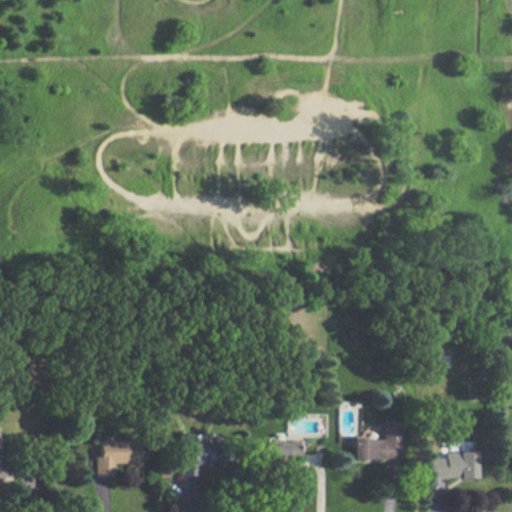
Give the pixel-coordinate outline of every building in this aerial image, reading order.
[(397,423),(379,424),(379,436),(350,437),(351,458),(398,457),(397,423)] [(178,475),(195,474),(194,464),(203,464),(202,441),(187,442),(187,431),(175,432),(178,475)] [(298,464),(297,440),(261,441),(262,465),(298,464)] [(111,464),(138,464),(138,441),(97,441),(97,455),(92,455),(92,474),(111,474),(111,464)] [(428,477),(475,476),(474,450),(441,451),(441,456),(427,457),(428,477)]
